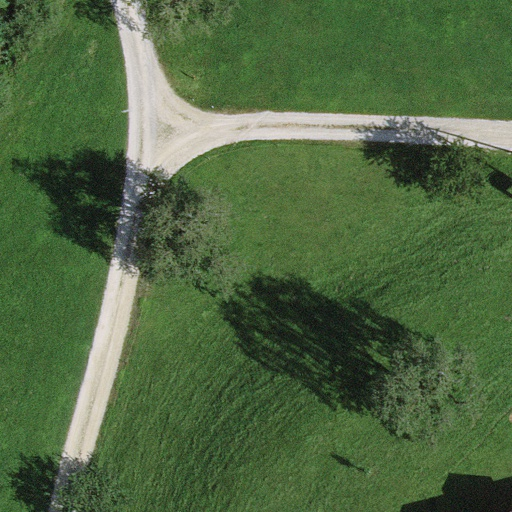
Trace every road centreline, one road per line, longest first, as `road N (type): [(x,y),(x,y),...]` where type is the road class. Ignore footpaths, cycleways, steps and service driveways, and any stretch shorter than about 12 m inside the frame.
road 1 (track): [(150,122),(126,282),(65,511)]
road 2 (track): [(511,140),(150,122)]
road 3 (track): [(124,0),(150,122)]
